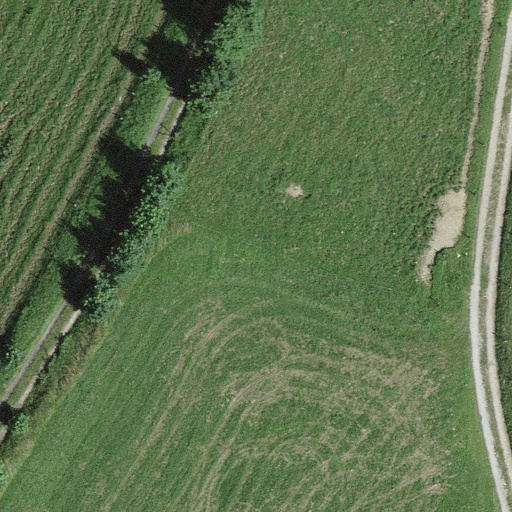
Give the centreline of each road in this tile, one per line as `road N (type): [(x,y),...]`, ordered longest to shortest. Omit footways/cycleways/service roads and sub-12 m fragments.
road 1 (track): [(0,438),(124,231),(228,0)]
road 2 (track): [(509,511),(487,378),(489,264),(511,118)]
